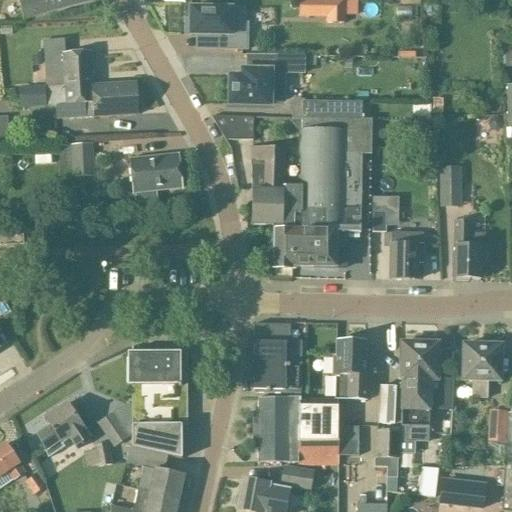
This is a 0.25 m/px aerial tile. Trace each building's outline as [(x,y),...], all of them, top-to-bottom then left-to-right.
[(25,20),(92,1),(91,0),(23,0),(19,1),(25,20)] [(345,24),(345,0),(326,0),(326,24),(345,24)] [(187,37),(196,38),(196,36),(218,36),(218,51),(248,51),(248,23),(244,23),(244,9),(233,8),(233,7),(188,7),(187,37)] [(91,53),(64,55),(63,40),(44,41),(46,85),(60,84),(60,79),(65,79),(66,88),(93,86),(91,53)] [(372,68),(372,55),(321,52),(321,65),(372,68)] [(239,75),(228,75),(227,108),(272,109),(272,105),(285,105),(286,74),(273,74),(273,69),(239,68),(239,75)] [(46,85),(48,107),(69,105),(70,120),(138,115),(136,83),(93,86),(66,88),(65,79),(60,79),(60,84),(46,85)] [(20,109),(46,107),(45,87),(19,88),(20,109)] [(360,235),(361,155),(371,155),(371,121),(361,120),(362,104),(303,102),(303,100),(294,100),(290,105),(290,113),(292,113),(292,119),(301,119),(301,165),(301,180),(301,187),(300,216),(300,228),(293,228),(293,266),(337,267),(337,270),(347,271),(347,249),(344,249),(343,239),(359,239),(359,235),(360,235)] [(0,140),(11,140),(10,116),(0,116),(0,140)] [(253,118),(229,118),(229,117),(212,117),(226,142),(254,142),(253,118)] [(59,146),(61,179),(94,177),(93,145),(59,146)] [(282,187),(282,173),(282,147),(250,147),(250,159),(261,159),(261,192),(252,191),(252,204),(287,204),(290,208),(290,216),(300,216),(301,187),(282,187)] [(134,194),(180,188),(176,156),(130,162),(134,194)] [(438,169),(439,209),(461,209),(461,168),(438,169)] [(287,204),(252,204),(252,225),(274,226),(274,268),(290,269),(290,266),(293,266),(293,228),(300,228),(300,216),(290,216),(290,208),(287,204)] [(372,212),(372,234),(398,235),(398,218),(386,218),(386,213),(372,212)] [(454,222),(453,232),(453,248),(452,248),(451,279),(455,279),(459,281),(464,281),(467,279),(479,279),(480,268),(485,264),(485,248),(484,248),(484,234),(470,234),(470,222),(454,222)] [(422,265),(422,246),(423,235),(407,234),(406,246),(389,245),(388,280),(416,281),(417,265),(422,265)] [(252,325),(252,362),(252,373),(254,373),(254,394),(301,395),(302,342),(290,342),(290,326),(252,325)] [(366,343),(337,342),(336,359),(333,359),(333,375),(336,375),(336,399),(368,400),(369,359),(366,359),(366,343)] [(407,342),(404,344),(402,344),(401,380),(402,380),(401,411),(402,411),(401,426),(407,426),(406,442),(429,443),(430,411),(431,381),(437,381),(438,345),(436,345),(433,342),(426,342),(424,345),(416,345),(413,342),(407,342)] [(464,382),(474,382),(473,399),(488,399),(488,382),(501,382),(501,347),(465,346),(464,382)] [(187,347),(164,347),(131,348),(132,426),(132,448),(168,456),(168,459),(181,460),(181,426),(188,426),(187,347)] [(300,399),(292,399),(256,399),(256,414),(251,414),(251,449),(256,449),(256,464),(297,464),(301,407),(300,407),(300,399)] [(44,420),(47,425),(36,432),(48,458),(65,448),(62,443),(69,438),(77,450),(90,441),(67,405),(44,420)] [(301,407),(297,464),(298,464),(298,467),(339,467),(339,407),(301,407)] [(508,411),(489,410),(487,442),(491,442),(490,450),(504,451),(504,453),(507,454),(511,413),(507,413),(508,411)] [(128,440),(113,414),(97,423),(113,449),(128,440)] [(396,460),(399,460),(400,432),(377,431),(376,458),(374,458),(374,468),(376,468),(376,474),(395,474),(396,460)] [(112,466),(108,443),(93,446),(97,468),(112,466)] [(0,490),(25,473),(20,465),(6,445),(0,448),(0,490)] [(132,448),(129,448),(125,465),(143,469),(140,482),(138,491),(149,493),(179,500),(184,477),(156,470),(159,458),(167,460),(168,459),(168,456),(132,448)] [(511,454),(507,454),(504,453),(503,466),(505,466),(505,471),(485,468),(484,479),(505,482),(504,491),(511,492),(511,454)] [(280,486),(311,491),(314,472),(283,467),(280,486)] [(37,475),(25,484),(34,497),(46,488),(37,475)] [(424,498),(438,498),(439,476),(425,476),(424,498)] [(441,504),(482,508),(485,485),(443,480),(441,504)] [(242,511),(284,511),(288,492),(270,489),(270,486),(243,481),(240,495),(236,495),(234,506),(238,509),(238,511),(242,511)] [(136,501),(134,511),(110,506),(109,511),(175,511),(179,500),(149,493),(138,491),(136,501)] [(511,511),(511,492),(504,491),(501,511),(511,511)]
